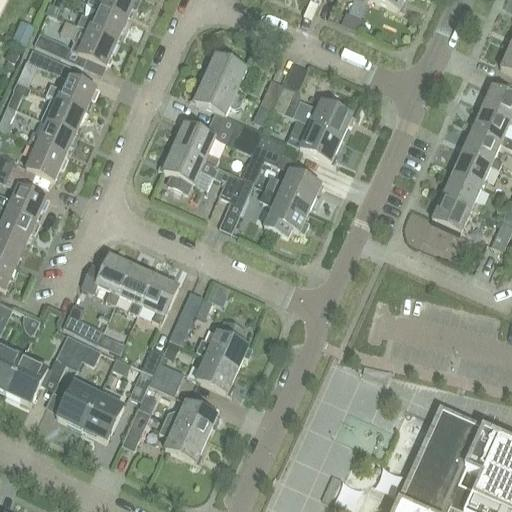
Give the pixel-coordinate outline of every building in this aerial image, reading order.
[(65,0),(55,0),(51,9),(60,13),(65,0)] [(130,0),(103,0),(97,13),(126,25),(136,3),(130,0)] [(367,0),(367,1),(400,16),(404,8),(401,6),(404,0),(367,0)] [(78,30),(77,33),(115,48),(126,25),(97,13),(88,34),(78,30)] [(115,48),(77,33),(71,46),(73,46),(69,55),(68,55),(68,52),(66,50),(39,37),(33,49),(82,71),(86,63),(105,72),(115,48)] [(511,50),(510,50),(499,73),(511,78),(511,50)] [(8,63),(15,67),(20,56),(9,51),(6,58),(8,63)] [(50,103),(84,117),(95,94),(76,85),(80,76),(31,54),(25,66),(52,78),(53,77),(66,83),(61,94),(50,89),(45,99),(50,102),(50,103)] [(286,83),(308,91),(316,66),(295,58),(286,83)] [(210,70),(204,83),(235,98),(235,97),(246,74),(212,59),(208,69),(210,70)] [(235,98),(204,83),(197,97),(195,96),(191,106),(224,121),(229,111),(234,113),(238,111),(243,101),(235,97),(235,98)] [(284,90),(282,90),(270,84),(259,108),(273,115),(284,90)] [(13,95),(6,111),(14,114),(21,98),(26,100),(30,93),(16,86),(12,94),(13,95)] [(291,103),(294,95),(284,90),(273,115),(284,119),(291,103)] [(511,101),(490,92),(480,114),(509,127),(509,128),(511,128),(511,101)] [(84,117),(50,103),(40,125),(46,128),(74,140),(84,117)] [(299,107),(291,103),(284,119),(296,125),(340,145),(346,130),(349,131),(353,122),(320,107),(316,114),(300,106),(299,107)] [(14,114),(6,111),(0,122),(0,134),(8,138),(12,130),(8,128),(14,114)] [(480,114),(470,137),(499,150),(499,149),(503,151),(507,142),(503,141),(509,128),(509,127),(480,114)] [(340,145),(296,125),(291,136),(304,142),(298,154),(332,169),(336,160),(333,159),(340,145)] [(257,149),(262,138),(235,126),(231,137),(257,149)] [(74,140),(46,128),(41,139),(32,136),(27,147),(35,151),(35,152),(63,164),(74,140)] [(173,152),(214,171),(218,162),(208,158),(214,143),(181,128),(177,137),(179,138),(173,152)] [(257,149),(231,137),(226,148),(252,160),(257,149)] [(499,150),(470,137),(461,158),(490,171),(489,171),(497,175),(501,167),(493,163),(499,150)] [(286,149),(262,138),(257,149),(281,159),(286,149)] [(257,149),(252,160),(276,171),(281,159),(257,149)] [(63,164),(35,152),(25,174),(53,186),(63,164)] [(214,171),(173,152),(166,168),(163,167),(160,175),(171,180),(167,190),(187,199),(191,189),(193,190),(199,177),(213,183),(224,188),(218,201),(229,206),(231,207),(242,183),(218,173),(214,171)] [(461,158),(451,180),(480,193),(489,171),(490,171),(461,158)] [(0,172),(8,176),(13,165),(0,159),(0,172)] [(272,196),(309,213),(315,199),(318,200),(322,191),(288,176),(283,187),(277,184),(272,196)] [(480,193),(451,180),(441,202),(477,218),(481,209),(474,206),(480,193)] [(231,207),(229,206),(218,233),(232,239),(253,188),(242,183),(231,207)] [(0,212),(34,228),(45,204),(17,192),(11,205),(0,200),(0,212)] [(309,213),(272,196),(272,197),(264,193),(262,199),(263,203),(261,207),(272,212),(263,232),(287,242),(291,234),(304,239),(305,238),(304,238),(308,228),(303,226),(309,213)] [(477,218),(441,202),(431,224),(460,237),(470,215),(477,218)] [(511,207),(510,206),(500,228),(511,232),(511,207)] [(34,228),(0,212),(0,228),(0,229),(0,239),(24,250),(34,228)] [(511,237),(511,232),(500,228),(490,251),(504,257),(511,237)] [(0,239),(0,266),(14,273),(24,250),(0,239)] [(120,301),(132,272),(108,261),(101,276),(91,271),(81,293),(93,298),(97,291),(108,296),(104,305),(115,310),(119,301),(120,301)] [(0,266),(0,294),(4,296),(14,273),(0,266)] [(154,282),(132,272),(120,301),(131,306),(127,316),(136,320),(141,310),(142,311),(154,282)] [(178,292),(154,282),(142,311),(154,317),(151,325),(160,329),(178,292)] [(190,296),(168,344),(180,350),(203,302),(190,296)] [(202,303),(195,321),(204,325),(211,307),(202,303)] [(1,308),(0,310),(0,339),(1,339),(13,314),(1,308)] [(73,310),(62,332),(73,338),(84,315),(73,310)] [(51,337),(59,323),(44,315),(36,328),(51,337)] [(89,345),(96,349),(101,339),(103,335),(96,332),(89,345)] [(216,338),(205,360),(237,374),(243,360),(245,362),(250,353),(216,338)] [(65,370),(66,371),(79,345),(66,339),(53,365),(65,370)] [(96,349),(108,354),(113,344),(101,339),(96,349)] [(79,345),(66,371),(77,376),(82,365),(93,371),(100,356),(79,345)] [(151,350),(140,374),(152,379),(153,378),(158,367),(163,356),(151,350)] [(0,395),(6,399),(23,363),(0,351),(0,395)] [(237,374),(205,360),(195,385),(229,400),(232,391),(229,390),(237,374)] [(39,390),(41,390),(48,375),(23,363),(6,399),(30,410),(39,390)] [(158,367),(153,378),(178,390),(183,378),(158,367)] [(152,379),(140,374),(129,401),(140,406),(147,391),(152,379)] [(153,378),(152,379),(147,391),(173,402),(178,390),(153,378)] [(82,436),(99,400),(73,387),(56,423),(82,436)] [(99,400),(82,436),(106,447),(123,411),(99,400)] [(164,426),(205,444),(212,430),(215,431),(219,422),(180,405),(175,415),(167,418),(164,426)] [(138,413),(121,450),(133,456),(149,418),(138,413)] [(511,511),(511,446),(441,414),(440,415),(438,414),(437,415),(440,417),(426,448),(423,447),(423,448),(425,449),(412,477),(410,476),(409,477),(412,478),(399,508),(396,506),(396,508),(398,509),(396,511),(511,511)] [(205,444),(164,426),(158,438),(169,442),(163,454),(197,469),(202,460),(199,459),(205,444)] [(344,468),(333,478),(356,502),(367,492),(344,468)]
